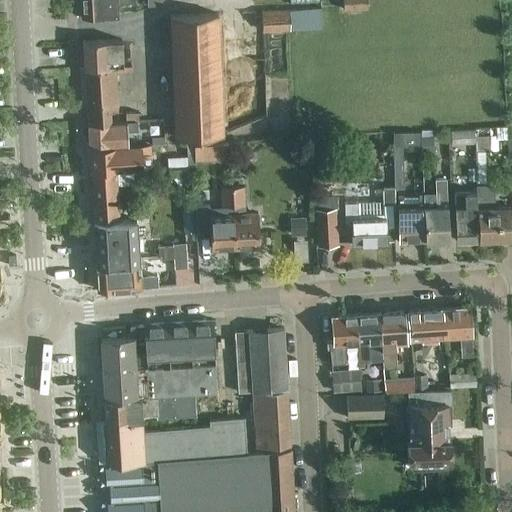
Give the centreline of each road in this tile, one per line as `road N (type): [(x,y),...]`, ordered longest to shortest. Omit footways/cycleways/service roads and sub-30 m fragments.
road 1 (tertiary): [(36,299),(18,0)]
road 2 (residential): [(59,318),(303,292)]
road 3 (residential): [(508,511),(498,279)]
road 4 (residential): [(310,511),(303,292)]
road 5 (residential): [(303,292),(498,279)]
road 6 (tertiary): [(48,511),(39,344)]
